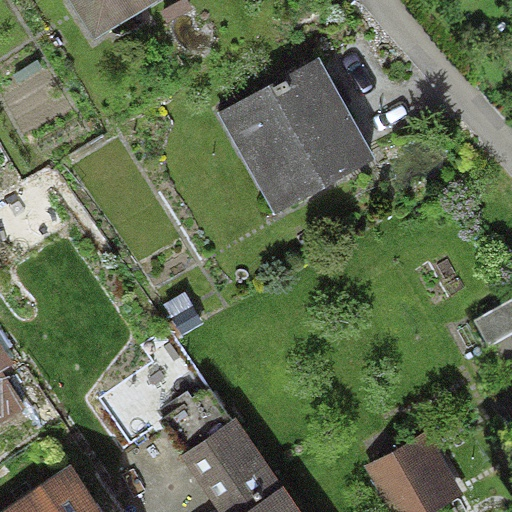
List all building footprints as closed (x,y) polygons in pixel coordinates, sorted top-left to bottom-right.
[(68,0),(69,1),(71,0),(95,0),(108,21),(141,0),(68,0)] [(365,157),(312,62),(217,113),(240,155),(257,146),(287,200),(365,157)] [(482,349),(511,332),(511,297),(467,323),(482,349)] [(0,355),(0,418),(17,407),(0,382),(0,366),(5,363),(0,355)] [(289,511),(203,387),(156,420),(219,511),(289,511)] [(395,511),(415,511),(433,502),(402,448),(370,466),(395,511)] [(95,511),(76,482),(30,511),(95,511)]
